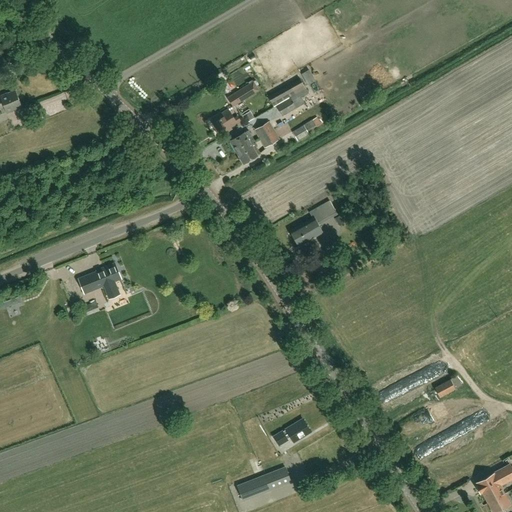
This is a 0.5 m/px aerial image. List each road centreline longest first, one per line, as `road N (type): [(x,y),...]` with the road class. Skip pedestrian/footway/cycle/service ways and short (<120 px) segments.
road 1 (tertiary): [(422,511),(204,190)]
road 2 (tertiary): [(204,190),(8,0)]
road 3 (unclassified): [(0,278),(204,190)]
